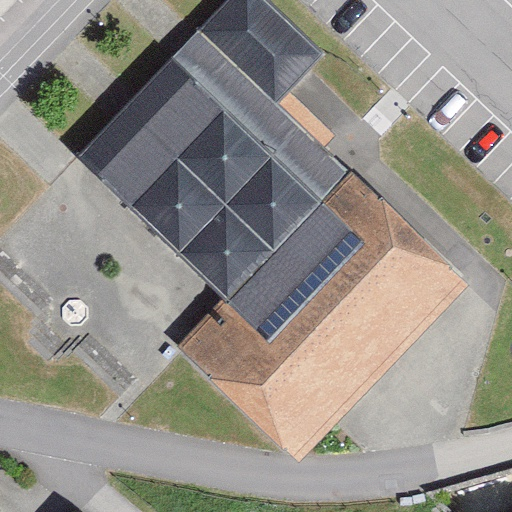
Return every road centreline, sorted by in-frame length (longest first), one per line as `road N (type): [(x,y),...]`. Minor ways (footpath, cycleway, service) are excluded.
road 1 (residential): [(0,425),(300,474),(441,472),(511,455)]
road 2 (residential): [(0,115),(116,0)]
road 3 (unknown): [(423,0),(511,81)]
